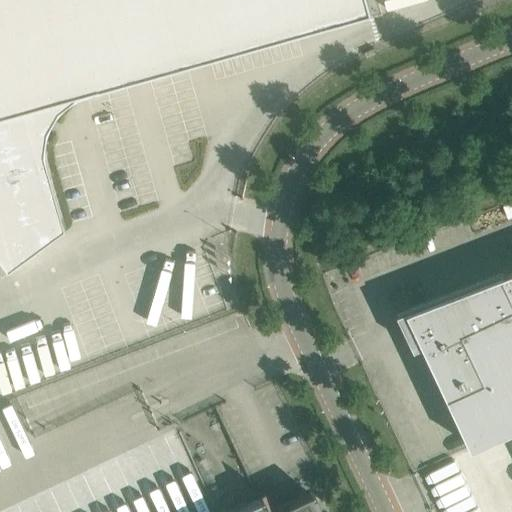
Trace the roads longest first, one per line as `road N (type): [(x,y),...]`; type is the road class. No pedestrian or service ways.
road 1 (unclassified): [(511,42),(353,110),(315,142),(281,211),(282,290),(385,511)]
road 2 (unknown): [(439,446),(370,300),(511,242)]
